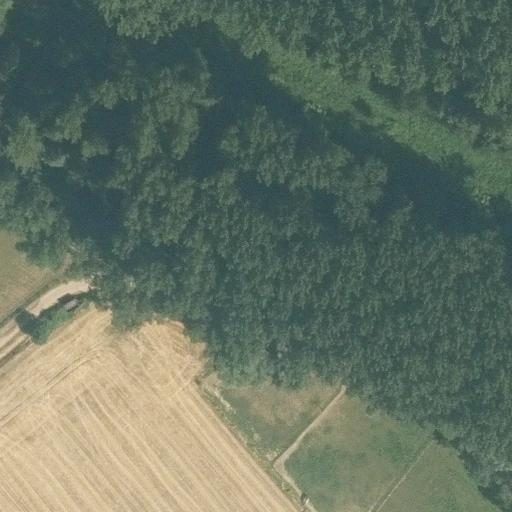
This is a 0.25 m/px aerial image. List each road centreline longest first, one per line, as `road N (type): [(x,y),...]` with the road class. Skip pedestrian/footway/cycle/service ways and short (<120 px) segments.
road 1 (unclassified): [(0,343),(50,302),(87,286),(129,286),(392,383),(451,422),(511,490)]
road 2 (track): [(0,192),(129,286)]
